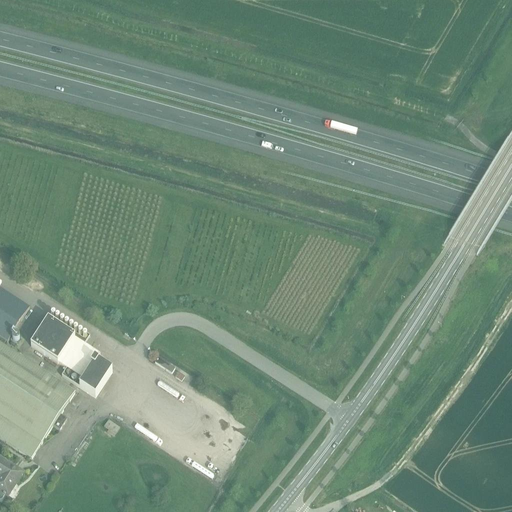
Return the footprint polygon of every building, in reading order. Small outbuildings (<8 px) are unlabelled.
[(316,163),(338,170),(339,165),(317,158),(316,163)] [(29,310),(0,291),(0,339),(7,344),(29,310)] [(31,347),(84,381),(79,388),(95,399),(112,373),(96,363),(100,356),(84,346),(89,338),(52,314),(48,322),(31,347)] [(0,440),(31,461),(53,428),(60,432),(67,420),(60,416),(75,395),(0,345),(0,440)] [(155,364),(172,375),(175,370),(158,359),(155,364)] [(178,374),(175,378),(182,383),(185,378),(178,374)] [(118,433),(120,425),(111,423),(109,431),(118,433)] [(8,497),(22,474),(0,459),(0,500),(2,500),(4,497),(5,497),(6,496),(8,497)] [(208,462),(202,472),(218,481),(224,471),(208,462)]
